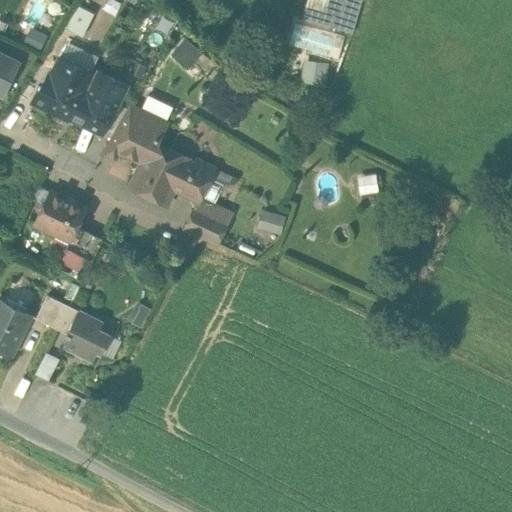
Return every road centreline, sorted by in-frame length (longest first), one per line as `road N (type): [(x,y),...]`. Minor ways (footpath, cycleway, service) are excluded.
road 1 (residential): [(0,137),(147,204)]
road 2 (track): [(73,451),(188,511)]
